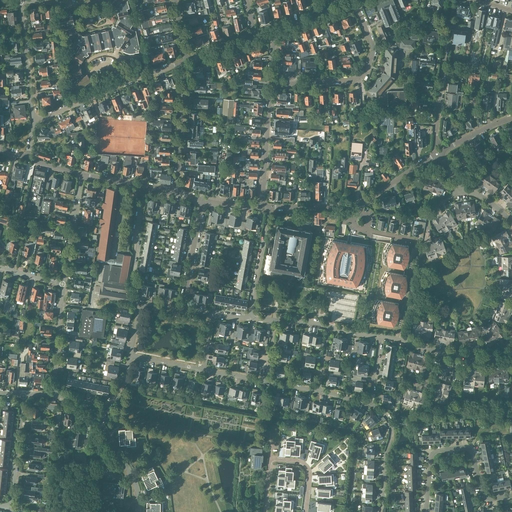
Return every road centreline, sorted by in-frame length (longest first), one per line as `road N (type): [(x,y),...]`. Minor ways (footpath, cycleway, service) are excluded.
road 1 (residential): [(438,153),(349,207),(270,208)]
road 2 (residential): [(426,511),(429,454),(470,449),(484,497),(511,496)]
road 3 (residential): [(271,85),(365,74),(373,49),(354,1)]
road 4 (residential): [(34,121),(186,63)]
road 5 (residential): [(175,191),(186,63)]
road 6 (residential): [(261,206),(271,85)]
road 7 (residential): [(144,185),(132,269),(139,304)]
road 8 (residential): [(34,121),(19,2)]
